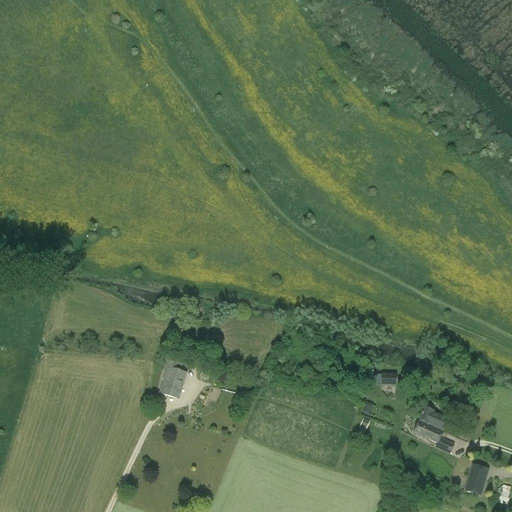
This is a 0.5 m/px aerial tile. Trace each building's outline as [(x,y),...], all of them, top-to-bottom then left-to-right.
[(162,372),(166,373),(160,394),(178,399),(186,373),(180,371),(181,366),(165,361),(162,372)] [(396,388),(396,375),(381,374),(380,387),(396,388)] [(453,402),(453,403),(450,410),(467,418),(468,415),(471,409),(453,402)] [(443,431),(448,419),(433,413),(434,411),(424,407),(418,420),(443,431)] [(366,429),(370,422),(363,419),(358,429),(362,430),(363,428),(366,429)] [(450,454),(454,445),(440,438),(442,432),(418,422),(413,432),(437,443),(435,447),(450,454)] [(480,496),(488,470),(473,465),(465,491),(480,496)] [(506,505),(511,487),(501,485),(498,492),(500,493),(497,502),(506,505)]
